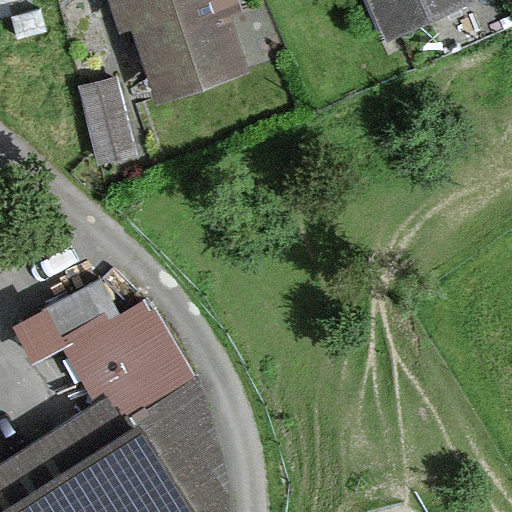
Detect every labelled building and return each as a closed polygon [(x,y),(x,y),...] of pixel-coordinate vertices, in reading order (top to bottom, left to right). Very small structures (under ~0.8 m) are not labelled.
[(212,0),(127,0),(156,87),(233,61),(212,0)] [(463,2),(461,0),(380,0),(395,32),(463,2)] [(41,31),(36,10),(8,18),(13,38),(41,31)] [(97,161),(129,153),(110,80),(79,88),(97,161)] [(56,342),(112,313),(95,281),(40,310),(56,342)] [(108,430),(164,400),(124,325),(68,355),(95,405),(108,430)] [(0,511),(218,511),(219,479),(193,390),(164,400),(108,430),(95,405),(0,465),(0,511)]
